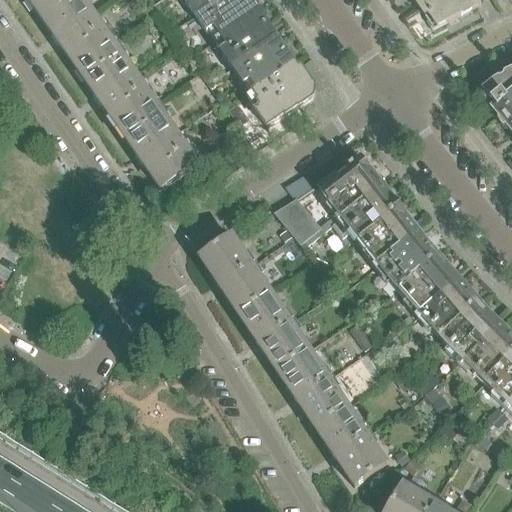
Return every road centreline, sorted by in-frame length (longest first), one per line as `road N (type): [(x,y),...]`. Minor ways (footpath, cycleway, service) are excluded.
road 1 (residential): [(310,511),(182,295),(154,262)]
road 2 (residential): [(154,262),(165,244),(392,99)]
road 3 (residential): [(154,262),(0,39)]
road 4 (residential): [(154,262),(81,377),(49,369),(0,338)]
road 5 (residential): [(511,251),(392,99)]
road 6 (residential): [(392,99),(511,38)]
road 7 (residential): [(392,99),(323,0)]
